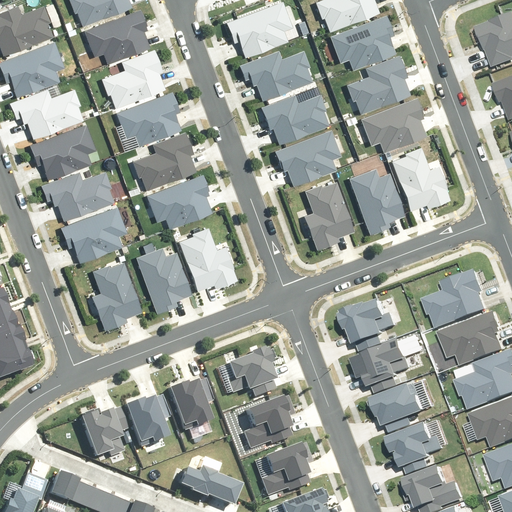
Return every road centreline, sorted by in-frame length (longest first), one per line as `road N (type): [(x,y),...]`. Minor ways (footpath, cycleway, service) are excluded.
road 1 (residential): [(178,0),(285,292)]
road 2 (residential): [(285,292),(367,511)]
road 3 (residential): [(491,216),(414,0)]
road 4 (residential): [(75,367),(285,292)]
road 5 (residential): [(285,292),(491,216)]
road 6 (residential): [(8,412),(42,452),(192,511)]
road 7 (residential): [(75,367),(0,176)]
